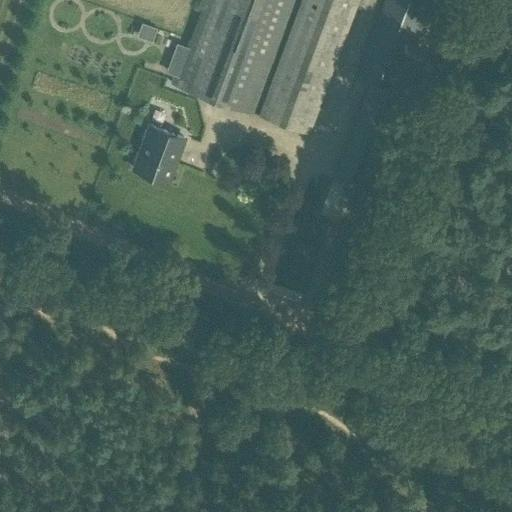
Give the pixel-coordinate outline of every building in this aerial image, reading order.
[(204,0),(174,83),(251,112),(292,0),(204,0)] [(300,0),(258,115),(308,133),(357,0),(300,0)] [(382,0),(354,76),(368,82),(369,80),(398,91),(431,0),(382,0)] [(368,82),(334,173),(374,188),(409,95),(398,91),(369,80),(368,82)] [(147,124),(132,168),(168,180),(183,136),(147,124)]
